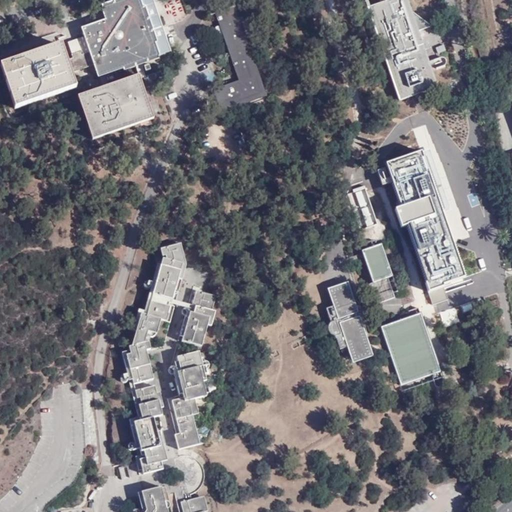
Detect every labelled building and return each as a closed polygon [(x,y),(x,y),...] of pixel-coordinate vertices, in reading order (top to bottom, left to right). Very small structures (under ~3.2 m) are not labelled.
[(104,20),(80,28),(87,47),(94,66),(96,77),(123,68),(124,72),(159,59),(158,56),(171,52),(152,0),(116,0),(101,5),(102,8),(100,8),(104,20)] [(407,10),(403,0),(385,0),(386,2),(368,8),(400,101),(434,89),(415,32),(430,27),(407,10)] [(268,96),(235,5),(215,12),(239,80),(217,88),(214,91),(220,112),(268,96)] [(57,47),(0,67),(0,74),(12,109),(70,89),(65,76),(94,66),(87,47),(70,53),(72,58),(62,61),(57,47)] [(442,58),(432,61),(435,69),(444,66),(445,63),(442,58)] [(138,76),(76,97),(91,141),(153,120),(138,76)] [(373,142),(369,131),(360,134),(365,145),(360,147),(363,156),(370,154),(368,145),(373,142)] [(400,227),(404,226),(423,280),(425,280),(433,303),(450,297),(444,282),(464,275),(442,211),(448,208),(442,191),(436,194),(422,151),(385,164),(400,206),(395,208),(400,227)] [(387,170),(378,172),(382,186),(391,184),(387,170)] [(379,231),(365,178),(360,179),(349,182),(345,184),(363,236),(379,231)] [(392,277),(381,245),(376,246),(374,241),(371,239),(364,241),(365,250),(361,251),(379,303),(395,298),(389,278),(392,277)] [(149,295),(167,301),(168,301),(175,279),(178,280),(182,266),(176,244),(157,249),(159,258),(163,259),(159,275),(156,274),(149,295)] [(152,272),(145,294),(149,295),(156,274),(159,275),(163,259),(159,258),(157,268),(152,272)] [(358,312),(347,282),(328,289),(333,305),(326,308),(330,321),(328,326),(328,331),(332,335),(336,335),(340,348),(347,346),(352,362),(373,356),(359,316),(351,318),(350,315),(358,312)] [(192,292),(190,297),(188,307),(190,312),(188,317),(184,317),(178,337),(177,342),(197,348),(203,327),(207,311),(212,297),(192,292)] [(129,331),(133,332),(139,315),(144,315),(148,303),(165,307),(167,301),(149,295),(145,294),(140,311),(135,311),(129,331)] [(188,307),(190,297),(187,296),(175,336),(178,337),(184,317),(188,317),(190,312),(188,307)] [(133,332),(129,348),(140,345),(143,332),(153,335),(158,321),(163,322),(167,308),(165,307),(148,303),(144,315),(139,315),(133,332)] [(465,318),(461,303),(445,308),(449,323),(465,318)] [(439,373),(418,308),(407,311),(408,318),(380,327),(401,386),(439,373)] [(212,312),(207,311),(203,327),(207,328),(212,312)] [(140,345),(145,345),(146,339),(149,339),(153,335),(143,332),(140,345)] [(124,356),(131,386),(149,380),(143,352),(147,350),(145,345),(140,345),(129,348),(125,348),(126,352),(126,355),(124,356)] [(118,354),(126,387),(131,386),(124,356),(126,355),(126,352),(118,354)] [(188,433),(193,432),(190,417),(186,402),(191,401),(202,398),(199,383),(202,383),(200,376),(197,361),(195,354),(174,359),(180,388),(176,389),(179,400),(175,400),(168,402),(175,435),(170,436),(174,452),(186,449),(190,443),(188,433)] [(172,386),(175,400),(179,400),(176,389),(180,388),(174,359),(170,360),(176,385),(172,386)] [(197,361),(200,376),(203,375),(202,371),(205,368),(204,363),(201,363),(200,360),(197,361)] [(126,387),(128,394),(132,392),(151,388),(149,380),(131,386),(126,387)] [(151,388),(132,392),(139,422),(130,424),(137,453),(157,448),(154,434),(150,419),(158,417),(156,409),(153,395),(151,388)] [(132,459),(135,470),(137,469),(136,462),(157,456),(161,455),(157,433),(154,434),(157,448),(137,453),(130,424),(139,422),(132,392),(128,394),(134,419),(126,421),(134,458),(132,459)] [(190,448),(195,437),(193,432),(188,433),(190,443),(186,449),(190,448)] [(172,455),(172,459),(181,500),(194,499),(192,494),(200,491),(203,484),(205,479),(205,473),(204,467),(202,463),(200,461),(196,458),(192,457),(187,455),(183,455),(177,455),(172,455)] [(136,462),(137,469),(152,465),(158,463),(157,456),(136,462)] [(137,469),(138,471),(139,476),(160,471),(158,463),(152,465),(137,469)] [(164,511),(159,487),(139,493),(142,511),(164,511)] [(202,511),(198,498),(194,499),(177,503),(178,507),(179,511),(202,511)]
